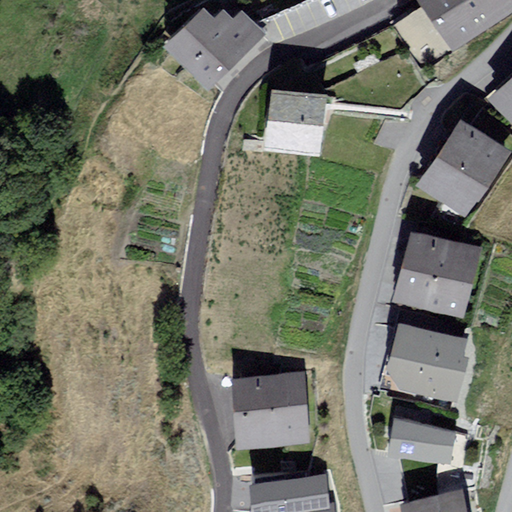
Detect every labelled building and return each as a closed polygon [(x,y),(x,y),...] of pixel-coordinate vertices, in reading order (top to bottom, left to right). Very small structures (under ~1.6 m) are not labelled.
[(511,0),(427,0),(455,43),(511,7),(511,0)] [(394,20),(411,46),(431,33),(422,17),(431,12),(424,1),(394,20)] [(204,13),(169,45),(208,88),(263,38),(245,18),(225,36),(204,13)] [(511,84),(496,98),(511,116),(511,84)] [(325,100),(275,96),(271,148),(320,152),(325,100)] [(464,126),(425,185),(466,212),(506,154),(464,126)] [(480,255),(416,240),(402,299),(466,314),(480,255)] [(469,347),(404,331),(391,382),(456,398),(469,347)] [(301,380),(237,387),(244,449),(307,442),(301,380)] [(459,435),(399,423),(393,453),(452,466),(459,435)] [(255,511),(334,511),(332,467),(253,471),(255,511)] [(398,491),(401,511),(466,511),(461,480),(398,491)]
